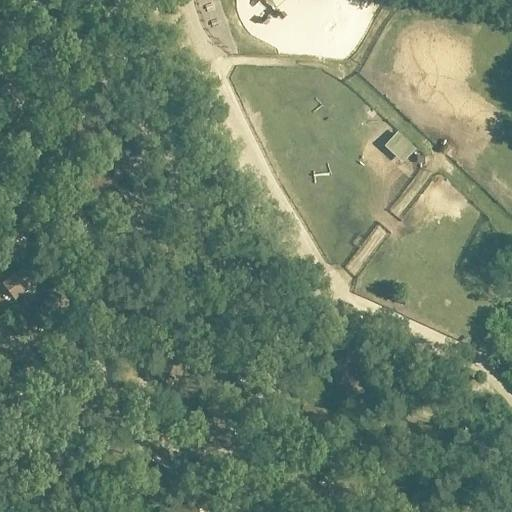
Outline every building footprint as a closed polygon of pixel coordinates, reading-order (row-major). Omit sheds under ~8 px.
[(56,147),(73,157),(86,135),(68,125),(56,147)] [(22,157),(40,147),(26,126),(9,136),(22,157)] [(425,161),(395,136),(380,154),(410,179),(425,161)] [(0,191),(14,191),(14,171),(0,171),(0,191)] [(82,171),(82,191),(107,191),(106,171),(82,171)] [(10,227),(28,237),(39,215),(22,205),(10,227)] [(86,226),(73,205),(56,216),(69,237),(86,226)] [(201,260),(193,283),(212,290),(220,266),(201,260)] [(161,298),(176,285),(160,267),(145,280),(161,298)] [(7,283),(19,299),(39,284),(26,268),(7,283)] [(37,315),(53,326),(67,306),(50,295),(37,315)] [(248,317),(244,297),(220,302),(224,322),(248,317)] [(157,334),(153,314),(129,319),(133,339),(157,334)] [(220,338),(205,351),(221,369),(236,356),(220,338)] [(188,353),(170,346),(161,370),(180,376),(188,353)] [(343,403),(362,395),(353,372),(334,380),(343,403)] [(378,398),(394,410),(409,391),(394,379),(378,398)] [(0,412),(12,409),(7,390),(0,391),(0,412)] [(218,402),(199,406),(204,431),(223,426),(218,402)] [(305,431),(330,435),(333,415),(308,411),(305,431)] [(400,426),(397,446),(421,450),(424,430),(400,426)] [(335,450),(320,470),(336,482),(351,463),(335,450)] [(376,487),(394,480),(385,457),(367,464),(376,487)] [(164,478),(145,470),(136,493),(155,501),(164,478)] [(120,496),(104,477),(89,489),(104,509),(120,496)]
